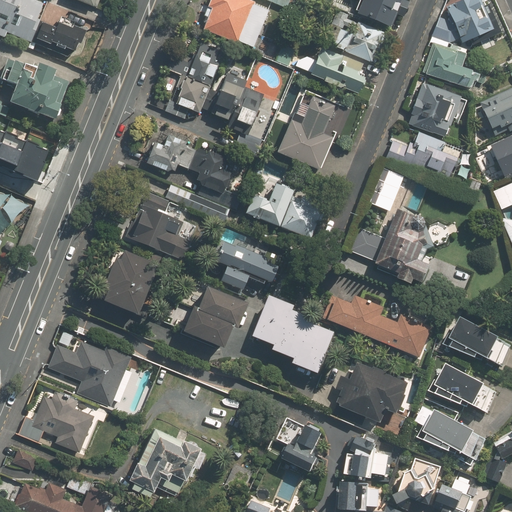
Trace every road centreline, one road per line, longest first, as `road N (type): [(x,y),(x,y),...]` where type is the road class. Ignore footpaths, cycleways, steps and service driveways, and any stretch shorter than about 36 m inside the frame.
road 1 (secondary): [(148,0),(6,359)]
road 2 (residential): [(427,0),(331,238)]
